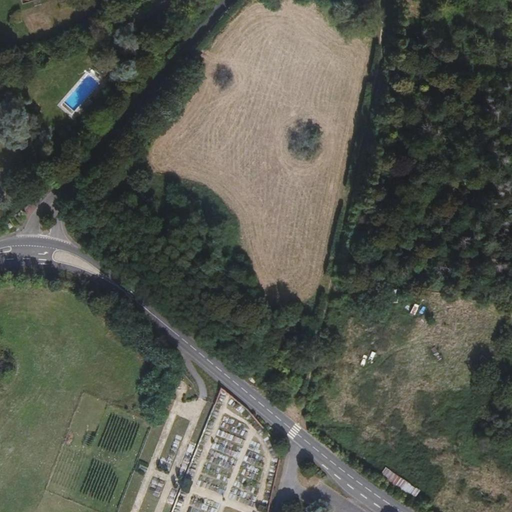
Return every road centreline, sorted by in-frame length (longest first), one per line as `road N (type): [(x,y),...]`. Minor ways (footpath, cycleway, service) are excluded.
road 1 (tertiary): [(402,511),(133,297)]
road 2 (residential): [(65,191),(232,0)]
